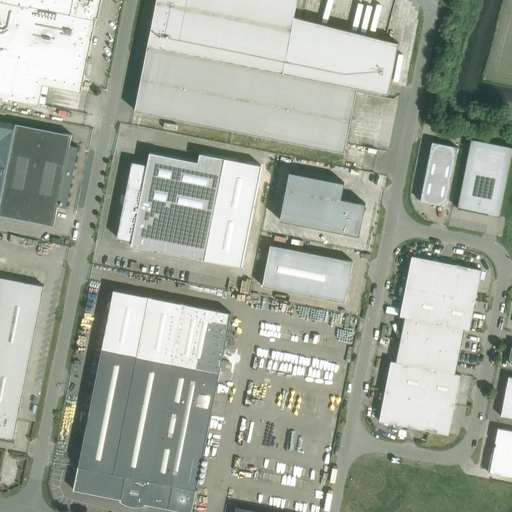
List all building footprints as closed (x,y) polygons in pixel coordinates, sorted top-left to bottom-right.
[(0,0),(95,19),(95,17),(98,18),(101,0),(0,0)] [(96,19),(95,19),(0,0),(0,96),(39,105),(43,85),(81,92),(96,19)] [(156,0),(148,46),(357,88),(388,94),(398,43),(294,17),(297,0),(156,0)] [(357,88),(148,46),(135,111),(344,152),(357,88)] [(16,123),(0,203),(0,215),(54,226),(58,206),(66,207),(79,146),(70,145),(72,135),(16,123)] [(511,147),(471,139),(457,208),(459,209),(489,215),(500,217),(511,156),(511,147)] [(420,201),(446,206),(458,147),(432,142),(420,201)] [(131,245),(241,267),(262,165),(200,153),(198,162),(150,152),(147,165),(145,165),(145,164),(132,162),(131,166),(132,166),(126,195),(120,199),(124,205),(119,233),(118,233),(117,238),(130,240),(132,240),(131,245)] [(360,215),(361,215),(363,206),(365,206),(366,203),(341,199),(344,183),(289,172),(280,220),(352,234),(353,232),(358,233),(360,223),(359,223),(360,215)] [(262,286),(333,300),(334,299),(336,300),(336,299),(344,301),(345,295),(349,277),(350,277),(353,261),(270,245),(262,286)] [(412,256),(406,286),(436,292),(442,262),(412,256)] [(461,266),(442,262),(436,292),(445,294),(455,296),(461,266)] [(455,296),(475,300),(481,270),(461,266),(455,296)] [(44,286),(0,277),(0,436),(14,439),(44,286)] [(400,316),(405,317),(435,323),(439,324),(445,294),(436,292),(406,286),(400,316)] [(144,506),(145,504),(186,511),(191,511),(196,489),(197,490),(197,489),(196,489),(231,313),(113,290),(102,348),(79,466),(77,465),(77,466),(78,466),(74,490),(121,499),(120,501),(122,502),(124,503),(125,504),(127,505),(129,505),(131,506),(133,506),(135,506),(137,506),(139,506),(141,506),(144,506)] [(464,329),(469,330),(475,300),(455,296),(445,294),(439,324),(464,329)] [(405,317),(400,339),(430,345),(435,323),(405,317)] [(430,345),(460,351),(464,329),(439,324),(435,323),(430,345)] [(400,339),(396,362),(426,368),(430,345),(400,339)] [(426,368),(430,369),(455,374),(460,351),(430,345),(426,368)] [(391,361),(385,391),(415,397),(424,399),(430,369),(426,368),(396,362),(391,361)] [(424,399),(434,401),(454,405),(460,375),(455,374),(430,369),(424,399)] [(379,421),(409,427),(415,397),(385,391),(379,421)] [(511,397),(505,396),(501,416),(511,418),(511,397)] [(409,427),(428,431),(434,401),(424,399),(415,397),(409,427)] [(434,401),(428,431),(448,435),(454,405),(434,401)] [(495,442),(496,443),(495,446),(489,473),(511,477),(511,430),(498,428),(495,442)]
